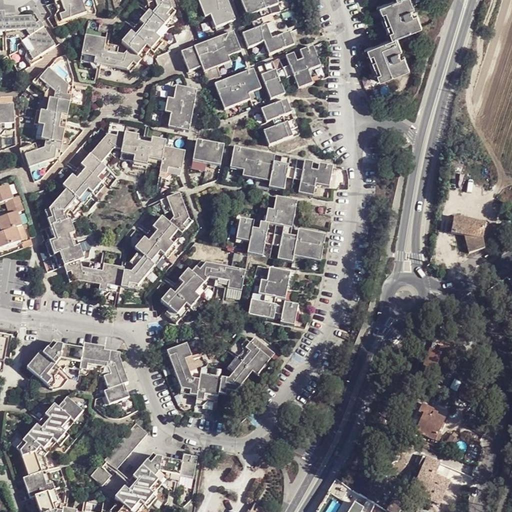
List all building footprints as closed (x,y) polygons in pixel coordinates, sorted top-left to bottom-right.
[(57,0),(60,10),(57,17),(60,23),(91,14),(85,0),(57,0)] [(165,23),(175,19),(166,0),(142,0),(145,7),(153,5),(147,13),(136,6),(124,18),(133,27),(121,42),(127,51),(119,54),(114,47),(104,46),(104,40),(86,36),(80,62),(92,65),(91,70),(101,71),(102,66),(129,70),(137,60),(148,52),(150,49),(163,44),(161,40),(164,37),(171,33),(171,31),(169,25),(165,23)] [(232,9),(226,11),(223,2),(222,0),(198,0),(206,19),(211,17),(215,29),(218,28),(236,21),(232,9)] [(264,58),(295,45),(289,33),(282,36),(273,15),(283,11),(278,0),(269,0),(239,0),(250,25),(241,29),(250,50),(259,46),(264,58)] [(376,85),(410,72),(397,40),(424,30),(411,0),(393,0),(395,2),(375,11),(388,44),(364,53),(376,85)] [(58,45),(42,20),(36,15),(36,14),(6,17),(4,8),(0,8),(0,131),(1,130),(15,127),(15,104),(11,102),(0,101),(0,37),(20,37),(29,54),(25,57),(30,63),(58,45)] [(209,73),(233,63),(242,59),(233,39),(225,43),(201,53),(199,49),(187,54),(196,74),(208,69),(209,73)] [(308,74),(320,69),(310,47),(258,69),(272,101),(312,85),(308,74)] [(57,158),(75,90),(62,83),(47,70),(35,83),(39,90),(40,91),(42,91),(45,88),(55,94),(53,100),(45,99),(42,110),(37,111),(33,122),(38,126),(35,136),(45,140),(43,145),(34,148),(32,143),(20,147),(27,167),(57,158)] [(248,95),(260,90),(252,71),(214,86),(225,111),(250,100),(248,95)] [(170,127),(191,132),(194,118),(190,117),(196,91),(180,88),(177,100),(170,99),(167,114),(172,115),(170,127)] [(290,132),(297,129),(285,101),(261,111),(266,121),(260,124),(270,148),(293,139),(290,132)] [(171,177),(179,178),(184,153),(166,149),(167,141),(112,132),(65,183),(68,187),(47,208),(52,220),(47,225),(51,236),(47,240),(51,253),(56,252),(60,264),(65,263),(69,276),(98,283),(96,292),(104,294),(106,290),(118,292),(121,288),(134,289),(193,225),(180,196),(161,201),(163,211),(169,211),(173,218),(170,222),(161,218),(136,245),(136,253),(129,260),(124,259),(123,266),(94,258),(92,261),(91,264),(85,266),(81,257),(83,255),(72,220),(73,216),(95,192),(101,191),(107,184),(104,180),(111,173),(108,169),(115,163),(110,155),(115,149),(125,152),(123,160),(133,163),(132,167),(148,171),(148,167),(162,168),(160,179),(169,182),(171,177)] [(194,164),(215,168),(219,147),(198,143),(194,164)] [(317,185),(330,188),(334,166),(236,147),(232,169),(245,171),(243,177),(270,182),(269,187),(315,196),(317,185)] [(0,251),(20,244),(16,231),(20,229),(15,216),(24,214),(19,199),(11,201),(6,188),(0,189),(0,207),(5,206),(8,217),(0,219),(0,232),(1,235),(0,235),(0,251)] [(293,257),(321,262),(327,236),(300,231),(299,238),(291,237),(298,203),(277,199),(274,211),(268,210),(265,224),(242,219),(238,240),(250,243),(247,254),(292,263),(293,257)] [(450,236),(463,239),(489,244),(489,243),(499,228),(454,220),(450,236)] [(477,252),(485,251),(489,244),(463,239),(469,254),(471,253),(477,252)] [(224,292),(223,296),(222,304),(238,307),(240,299),(240,295),(244,275),(199,267),(189,278),(186,276),(176,288),(180,291),(174,297),(170,294),(159,307),(175,320),(184,311),(189,313),(200,302),(196,297),(210,283),(215,285),(215,291),(224,292)] [(257,294),(266,296),(264,302),(252,300),(249,314),(276,320),(280,299),(283,287),(287,288),(290,273),(271,269),(268,281),(260,280),(257,294)] [(280,324),(296,327),(300,306),(285,303),(280,324)] [(256,380),(273,357),(253,341),(250,346),(245,343),(239,351),(241,352),(226,372),(230,376),(227,382),(201,378),(197,383),(189,381),(183,364),(191,361),(185,346),(166,354),(179,397),(193,401),(194,409),(202,411),(203,406),(214,407),(219,401),(233,403),(249,380),(256,380)] [(85,347),(84,349),(56,342),(45,353),(42,353),(27,369),(52,389),(58,383),(54,380),(66,369),(81,371),(80,376),(86,377),(91,373),(100,376),(103,379),(108,391),(104,393),(108,405),(129,397),(124,384),(132,381),(122,362),(119,357),(117,356),(106,353),(107,349),(86,346),(85,347)] [(428,369),(424,378),(442,384),(451,359),(450,359),(454,350),(445,347),(444,350),(441,349),(440,354),(431,351),(424,368),(428,369)] [(483,394),(473,389),(466,400),(476,406),(483,394)] [(178,481),(191,481),(195,461),(179,459),(175,465),(150,458),(130,480),(113,500),(117,503),(109,511),(74,511),(61,510),(62,506),(58,505),(53,491),(58,489),(55,483),(51,484),(47,472),(48,471),(43,459),(56,444),(59,447),(65,440),(69,436),(64,433),(83,412),(63,399),(55,409),(51,407),(38,423),(15,450),(18,452),(27,479),(22,481),(28,500),(33,499),(37,511),(138,511),(143,507),(146,510),(156,500),(152,497),(153,494),(160,487),(175,488),(178,481)] [(428,414),(418,430),(436,441),(449,421),(438,414),(435,418),(428,414)] [(109,457),(106,459),(91,475),(102,485),(117,469),(147,436),(133,424),(131,425),(130,426),(130,428),(131,429),(107,455),(109,457)] [(417,466),(423,469),(428,459),(420,456),(419,458),(420,459),(417,466)] [(428,459),(423,469),(413,494),(440,505),(445,493),(442,492),(447,481),(436,476),(441,465),(428,459)] [(451,482),(447,481),(442,492),(445,493),(451,482)] [(328,493),(330,494),(342,501),(347,492),(334,484),(328,493)] [(393,499),(387,511),(388,511),(400,511),(404,504),(393,499)] [(338,511),(339,511),(343,511),(349,504),(344,502),(338,511)]
